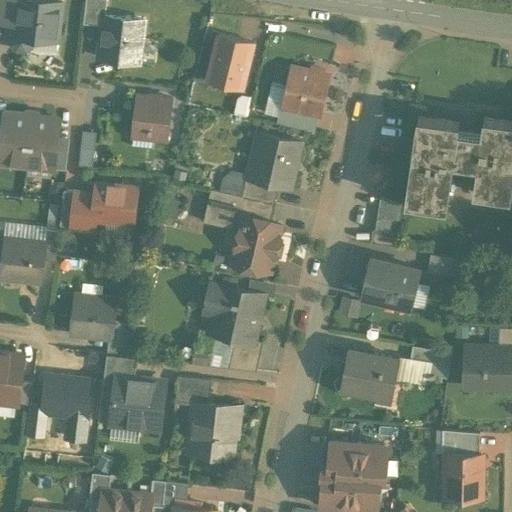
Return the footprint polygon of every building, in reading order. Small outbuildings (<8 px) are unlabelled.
[(0,0),(0,20),(11,22),(13,10),(15,10),(16,0),(0,0)] [(56,0),(16,0),(15,10),(13,10),(11,22),(13,22),(11,41),(15,46),(25,47),(29,44),(30,35),(57,38),(61,1),(56,0)] [(105,0),(84,0),(82,22),(101,24),(103,13),(104,14),(105,0)] [(104,14),(103,13),(101,24),(98,56),(138,60),(142,18),(104,14)] [(219,31),(206,79),(238,88),(252,40),(219,31)] [(328,74),(291,65),(282,103),(319,111),(328,74)] [(171,96),(136,92),(131,134),(166,138),(171,96)] [(31,114),(3,110),(0,137),(0,155),(25,159),(24,163),(25,163),(31,114)] [(59,117),(31,114),(25,163),(26,163),(27,159),(52,162),(51,166),(53,166),(59,117)] [(458,120),(417,114),(404,200),(446,206),(453,160),(476,164),(472,190),(510,196),(511,181),(511,119),(483,115),(480,131),(457,128),(458,120)] [(84,127),(79,162),(92,164),(97,129),(84,127)] [(300,140),(257,130),(248,174),(247,175),(277,182),(290,185),(300,140)] [(277,182),(247,175),(248,174),(244,173),(240,193),(273,201),(277,182)] [(138,181),(96,176),(94,190),(66,187),(61,223),(97,227),(98,215),(133,219),(138,181)] [(240,193),(210,187),(203,220),(238,228),(241,215),(270,222),(274,201),(273,201),(240,193)] [(401,199),(379,195),(374,229),(396,232),(401,199)] [(270,222),(241,215),(238,228),(231,259),(270,268),(280,224),(270,222)] [(58,229),(45,228),(43,241),(44,241),(43,258),(55,259),(58,229)] [(374,229),(372,229),(371,230),(373,230),(371,241),(370,241),(370,242),(394,245),(396,232),(374,229)] [(43,241),(4,237),(0,273),(0,274),(40,279),(43,258),(44,241),(43,241)] [(464,257),(429,252),(427,270),(428,270),(460,274),(460,275),(461,275),(464,257)] [(419,266),(370,255),(360,294),(381,299),(381,297),(409,304),(409,305),(410,306),(419,266)] [(264,294),(235,286),(234,289),(221,285),(222,283),(220,283),(219,285),(211,282),(205,301),(216,304),(209,330),(233,336),(250,341),(251,338),(262,296),(264,297),(264,294)] [(115,298),(75,294),(70,332),(111,336),(115,298)] [(511,325),(499,325),(499,344),(511,344),(511,325)] [(262,341),(251,338),(250,341),(233,336),(225,366),(254,369),(262,341)] [(511,344),(499,344),(466,343),(464,383),(511,384),(511,344)] [(451,350),(411,344),(409,358),(423,360),(429,376),(434,374),(447,376),(451,350)] [(398,356),(348,346),(340,384),(376,391),(375,394),(390,397),(398,356)] [(23,354),(0,351),(0,399),(17,402),(23,354)] [(136,356),(106,352),(103,379),(114,381),(115,374),(134,376),(136,356)] [(94,378),(49,373),(44,414),(69,417),(66,437),(84,439),(86,419),(89,420),(94,378)] [(211,376),(177,373),(174,400),(193,402),(194,399),(208,400),(211,376)] [(134,376),(115,374),(114,381),(110,419),(159,425),(164,379),(134,376)] [(208,400),(194,399),(193,402),(191,420),(198,421),(194,450),(229,454),(232,435),(235,435),(238,404),(208,400)] [(479,430),(442,427),(441,453),(444,453),(445,451),(478,452),(479,430)] [(384,442),(330,437),(327,464),(321,464),(320,476),(322,476),(319,503),(373,508),(377,505),(380,477),(388,477),(389,474),(385,474),(387,446),(384,442)] [(478,452),(445,451),(444,453),(444,494),(480,494),(481,452),(478,452)] [(110,472),(92,469),(89,496),(101,497),(102,487),(108,487),(110,472)] [(165,478),(152,476),(150,492),(151,492),(150,503),(162,504),(163,500),(165,478)] [(188,481),(165,478),(163,500),(175,501),(175,497),(186,498),(188,481)] [(108,487),(102,487),(101,497),(98,511),(124,511),(127,489),(108,487)] [(150,492),(127,489),(124,511),(149,511),(150,503),(151,492),(150,492)] [(186,498),(175,497),(175,501),(173,511),(216,511),(217,508),(198,506),(198,503),(191,502),(191,499),(186,498)]
